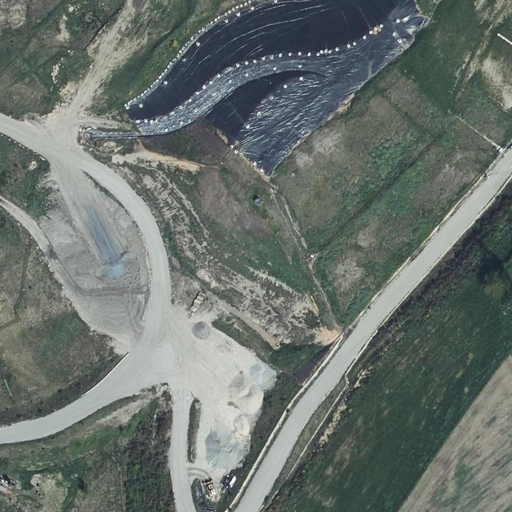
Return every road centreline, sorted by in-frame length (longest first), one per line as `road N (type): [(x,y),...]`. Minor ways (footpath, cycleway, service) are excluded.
road 1 (unclassified): [(511,161),(302,414),(247,511)]
road 2 (unclassified): [(186,511),(183,386),(169,365),(133,373),(45,426),(0,434)]
road 3 (unknown): [(0,122),(72,153),(133,195),(161,255),(169,365)]
